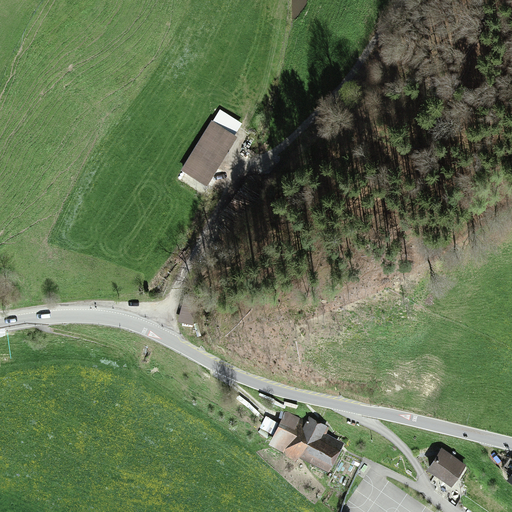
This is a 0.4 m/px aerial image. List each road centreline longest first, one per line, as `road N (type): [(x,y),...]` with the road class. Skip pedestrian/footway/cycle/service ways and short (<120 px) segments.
road 1 (tertiary): [(4,323),(71,315),(134,323),(280,391),(511,444)]
road 2 (track): [(151,330),(241,174),(272,156),(338,91),(401,0)]
road 3 (track): [(354,408),(400,445),(422,474),(424,493),(453,511)]
